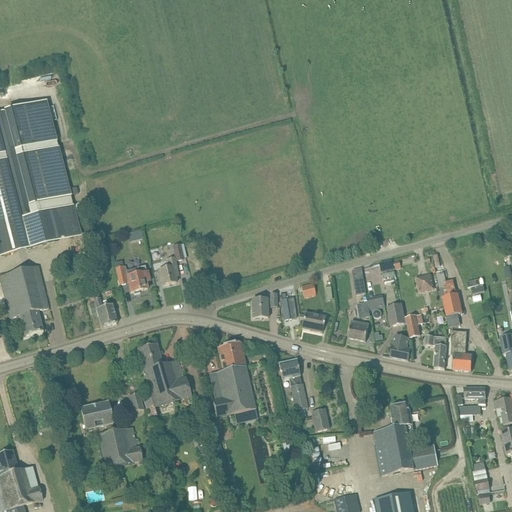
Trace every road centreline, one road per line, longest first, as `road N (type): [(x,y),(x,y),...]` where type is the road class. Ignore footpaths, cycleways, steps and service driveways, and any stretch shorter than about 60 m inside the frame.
road 1 (unclassified): [(197,321),(217,303),(511,218)]
road 2 (tertiary): [(511,384),(428,375),(197,321)]
road 3 (tertiary): [(0,368),(158,321),(197,321)]
